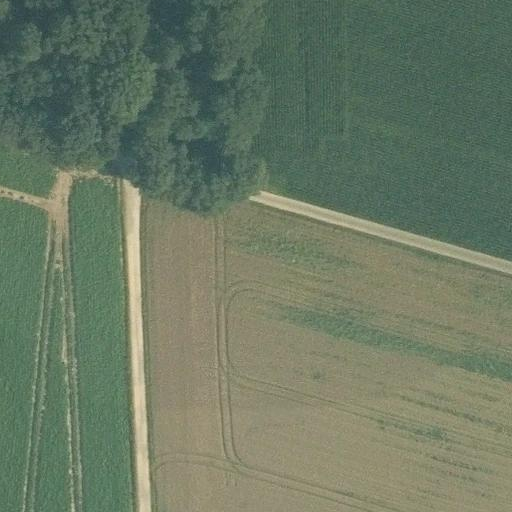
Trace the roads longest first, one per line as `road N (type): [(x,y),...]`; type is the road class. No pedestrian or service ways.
road 1 (unclassified): [(0,123),(511,263)]
road 2 (track): [(133,160),(148,511)]
